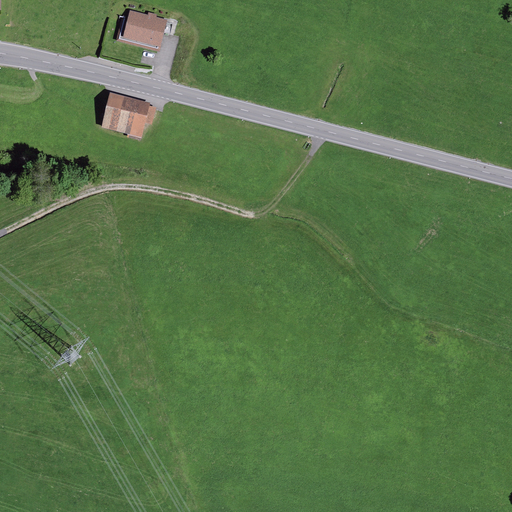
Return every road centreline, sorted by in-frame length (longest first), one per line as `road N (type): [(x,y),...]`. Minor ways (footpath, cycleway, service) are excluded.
road 1 (primary): [(511,179),(0,53)]
road 2 (track): [(324,131),(281,197),(261,213),(119,186),(77,195),(0,232)]
